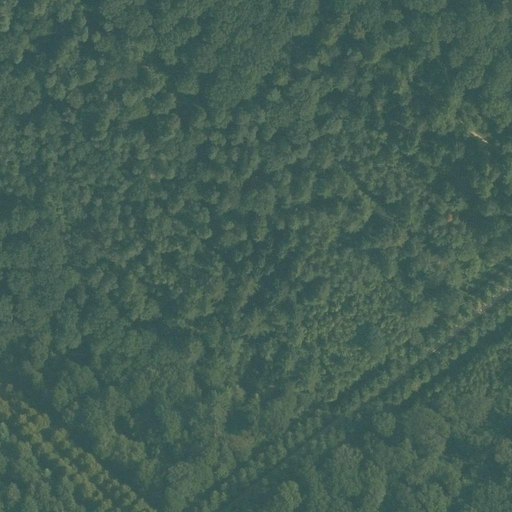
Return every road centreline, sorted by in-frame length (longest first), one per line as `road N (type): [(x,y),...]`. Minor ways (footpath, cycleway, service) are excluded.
road 1 (track): [(236,212),(41,437)]
road 2 (track): [(368,61),(236,212)]
road 3 (track): [(0,398),(122,511)]
